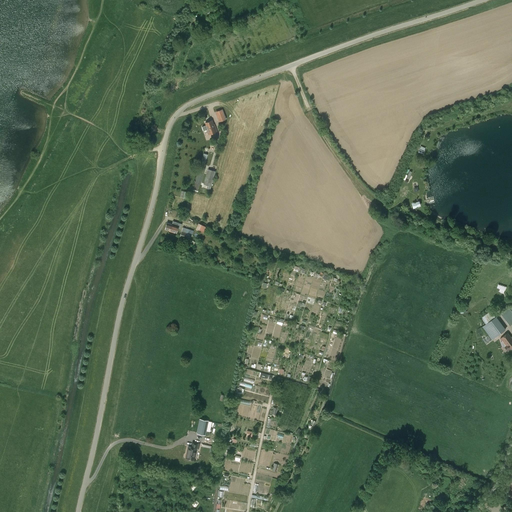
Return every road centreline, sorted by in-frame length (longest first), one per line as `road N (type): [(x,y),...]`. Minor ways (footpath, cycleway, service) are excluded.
road 1 (unclassified): [(77,511),(171,122),(203,97),(476,0)]
road 2 (track): [(511,254),(412,215),(402,201),(384,209),(345,169),(309,112)]
